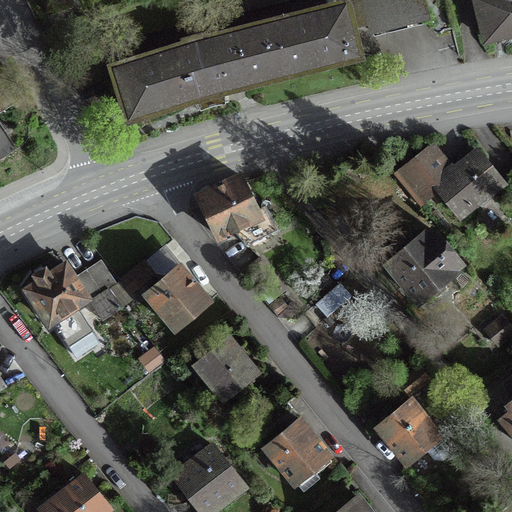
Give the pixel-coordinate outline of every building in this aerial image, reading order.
[(41,0),(47,15),(71,7),(68,0),(41,0)] [(421,0),(361,0),(362,1),(203,40),(202,37),(184,43),(185,46),(111,69),(127,122),(218,94),(358,58),(351,29),(368,25),(370,34),(426,20),(421,0)] [(252,0),(197,14),(197,23),(292,0),(252,0)] [(511,34),(511,0),(482,0),(475,2),(485,41),(511,34)] [(8,79),(0,84),(0,90),(10,107),(22,100),(8,79)] [(485,197),(501,184),(476,153),(448,177),(444,172),(447,170),(431,149),(403,172),(424,198),(435,190),(457,218),(484,196),(485,197)] [(217,238),(258,219),(238,177),(197,197),(217,238)] [(396,276),(382,288),(408,317),(421,307),(418,302),(453,274),(451,272),(459,265),(433,234),(425,240),(423,238),(413,247),(410,244),(397,255),(399,258),(388,268),(396,276)] [(112,297),(123,288),(119,284),(116,286),(99,261),(72,279),(64,266),(49,276),(44,268),(32,276),(37,284),(26,291),(48,325),(86,300),(101,323),(122,309),(112,297)] [(119,281),(130,294),(153,274),(143,262),(119,281)] [(145,295),(174,331),(207,303),(179,268),(145,295)] [(327,317),(348,298),(333,282),(328,276),(306,295),(322,312),(327,317)] [(501,321),(488,332),(497,343),(511,332),(501,321)] [(196,366),(223,400),(254,375),(227,341),(196,366)] [(419,369),(399,385),(408,396),(428,380),(419,369)] [(511,376),(510,378),(511,381),(511,402),(508,406),(511,410),(511,411),(502,420),(511,432),(511,376)] [(439,437),(410,401),(376,428),(405,464),(423,450),(432,462),(440,464),(446,459),(445,451),(435,440),(439,437)] [(303,427),(308,424),(303,418),(255,457),(265,470),(275,462),(294,484),(327,457),(303,427)] [(243,487),(212,447),(173,477),(199,511),(203,511),(221,499),(224,502),(243,487)] [(39,511),(104,511),(108,509),(83,477),(40,511),(39,511)] [(372,511),(369,507),(365,511),(355,498),(338,511),(372,511)] [(511,511),(511,502),(499,511),(511,511)]
